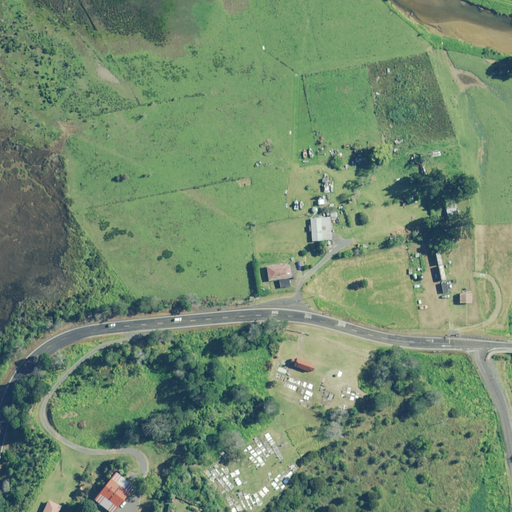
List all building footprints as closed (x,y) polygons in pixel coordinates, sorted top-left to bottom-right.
[(457,207),(446,209),(448,218),(459,216),(457,207)] [(332,240),(330,218),(311,219),(313,241),(332,240)] [(290,278),(292,278),(290,264),(268,268),(269,281),(281,279),(290,278)] [(290,278),(281,279),(282,289),(291,288),(290,278)] [(472,303),(472,292),(460,292),(460,303),(472,303)] [(295,357),(293,363),(295,364),(294,366),(309,372),(310,371),(315,373),(317,367),(312,365),(312,364),(295,357)] [(110,511),(127,492),(116,483),(99,503),(109,511),(110,511)]
